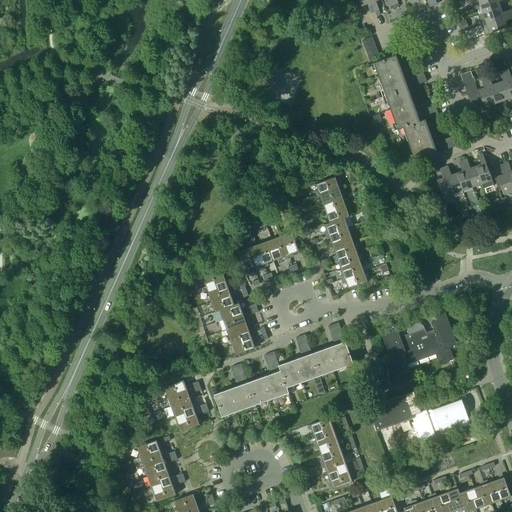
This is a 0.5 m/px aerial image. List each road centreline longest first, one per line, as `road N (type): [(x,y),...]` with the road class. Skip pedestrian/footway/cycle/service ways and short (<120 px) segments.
road 1 (tertiary): [(12,511),(177,140)]
road 2 (residential): [(317,313),(400,302),(470,277),(511,277)]
road 3 (residential): [(284,477),(266,460),(246,458),(224,472),(233,498),(274,478)]
